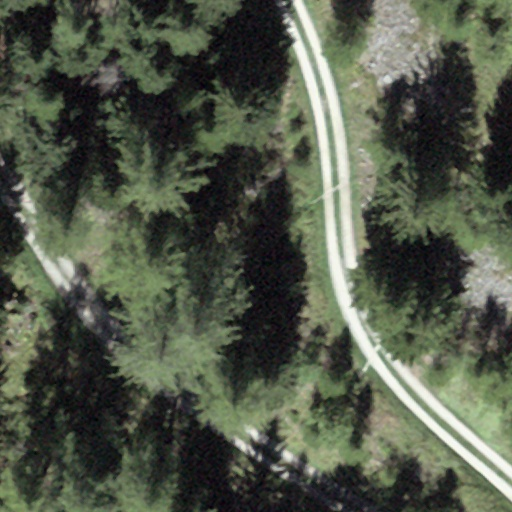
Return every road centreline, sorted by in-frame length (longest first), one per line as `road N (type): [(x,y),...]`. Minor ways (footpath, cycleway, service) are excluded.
road 1 (track): [(271,0),(335,105),(381,371),(511,483)]
road 2 (track): [(343,511),(138,367),(0,178)]
